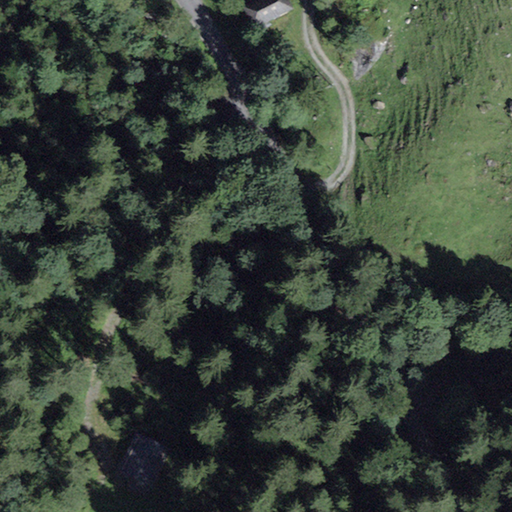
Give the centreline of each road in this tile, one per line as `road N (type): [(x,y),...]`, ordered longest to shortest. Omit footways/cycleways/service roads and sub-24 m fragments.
road 1 (unclassified): [(192,0),(458,511)]
road 2 (track): [(309,0),(309,46),(342,92),(346,133),(341,166),(303,207)]
road 3 (track): [(511,366),(385,367)]
